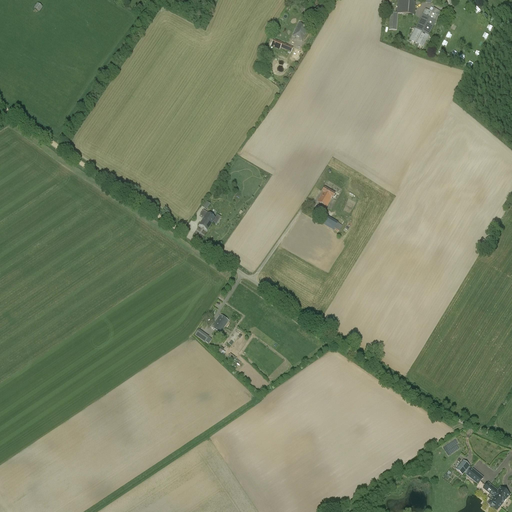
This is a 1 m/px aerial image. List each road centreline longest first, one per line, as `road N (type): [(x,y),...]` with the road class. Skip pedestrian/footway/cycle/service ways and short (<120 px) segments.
road 1 (unclassified): [(511,443),(390,377),(184,231)]
road 2 (track): [(184,231),(0,106)]
